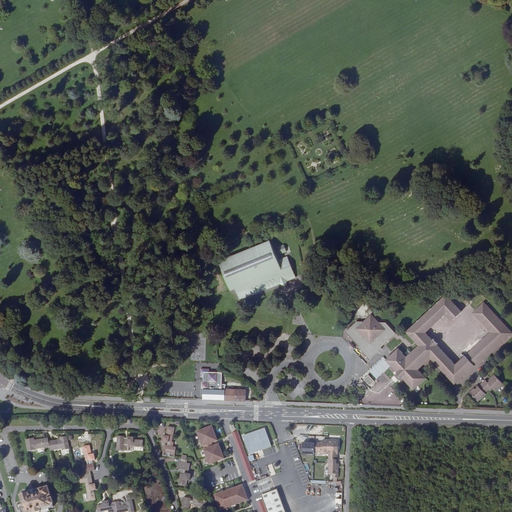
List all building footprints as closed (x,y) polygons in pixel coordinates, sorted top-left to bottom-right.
[(272,241),(221,262),(232,290),(237,287),(241,299),(281,283),(287,285),(289,279),(298,275),(290,256),(280,260),(272,241)] [(289,251),(286,244),(280,246),(283,253),(289,251)] [(452,320),(462,310),(446,293),(406,330),(419,345),(407,356),(399,347),(386,358),(391,364),(398,371),(402,376),(414,389),(427,377),(419,368),(431,358),(455,384),(475,365),(477,367),(511,334),(511,330),(485,301),(475,310),(493,330),(491,332),(456,364),(437,344),(438,343),(434,338),(433,339),(426,332),(446,313),(452,320)] [(493,330),(475,310),(472,312),(491,332),(493,330)] [(357,320),(353,324),(346,331),(356,342),(359,346),(358,347),(370,359),(383,348),(381,346),(393,336),(391,334),(395,330),(386,321),(378,321),(372,314),(365,320),(357,320)] [(392,366),(386,358),(384,357),(371,368),(370,369),(379,378),(392,366)] [(222,373),(203,372),(203,382),(201,382),(201,388),(203,388),(203,390),(225,390),(225,384),(222,384),(222,373)] [(491,379),(488,382),(492,387),(496,390),(504,383),(495,374),(490,378),(491,379)] [(371,386),(376,382),(370,375),(366,380),(371,386)] [(485,379),(479,385),(486,393),(492,387),(488,382),(485,379)] [(486,394),(486,393),(479,385),(475,389),(474,387),(470,391),(479,401),(486,394)] [(225,390),(203,390),(202,399),(224,400),(225,390)] [(246,400),(246,391),(225,390),(224,400),(246,400)] [(265,427),(243,435),(250,453),(271,445),(265,427)] [(172,444),(173,444),(176,430),(168,428),(167,438),(164,437),(163,443),(169,444),(168,447),(165,447),(163,457),(170,459),(171,455),(176,456),(177,449),(171,448),(172,444)] [(218,444),(213,429),(198,435),(203,450),(205,449),(206,453),(205,453),(210,468),(225,462),(220,448),(214,450),(211,451),(209,447),(213,446),(218,444)] [(239,433),(233,435),(236,442),(242,440),(239,433)] [(339,439),(323,438),(323,443),(315,443),(303,443),(303,452),(303,454),(314,455),(314,452),(323,453),(322,455),(330,455),(330,459),(328,459),(328,473),(334,473),(334,477),(339,477),(339,463),(338,463),(339,439)] [(63,454),(71,452),(68,439),(60,441),(61,442),(49,444),(50,449),(51,454),(63,452),(63,454)] [(129,449),(143,450),(143,442),(134,442),(134,439),(128,439),(127,445),(124,445),(124,441),(117,440),(116,453),(124,454),(124,447),(129,448),(129,449)] [(251,484),(257,482),(242,440),(236,442),(251,484)] [(44,443),(43,442),(35,444),(35,441),(26,442),(28,454),(37,453),(36,452),(50,449),(49,444),(48,442),(44,443)] [(95,456),(92,456),(90,447),(83,449),(86,463),(87,463),(88,467),(82,468),(84,477),(79,478),(80,486),(86,485),(87,489),(86,489),(89,503),(96,502),(94,492),(97,492),(96,486),(89,487),(89,484),(92,483),(90,474),(95,473),(94,465),(91,466),(90,463),(96,462),(95,456)] [(192,466),(188,466),(189,462),(183,461),(182,465),(179,464),(178,471),(184,472),(183,477),(182,476),(180,487),(188,489),(189,483),(191,483),(192,477),(186,475),(187,472),(190,473),(192,466)] [(272,464),(267,465),(271,476),(276,474),(272,464)] [(50,497),(52,496),(50,488),(42,491),(43,494),(31,497),(31,495),(29,495),(28,494),(28,493),(27,493),(25,493),(24,494),(24,495),(24,497),(23,497),(26,506),(24,509),(25,511),(43,511),(43,510),(52,507),(52,505),(55,504),(53,499),(50,500),(50,497)] [(243,488),(215,498),(220,511),(225,511),(249,504),(243,488)] [(270,511),(288,511),(280,491),(265,496),(270,511)] [(195,508),(209,510),(210,503),(201,501),(201,499),(195,498),(194,504),(191,503),(192,500),(184,499),(183,511),(189,511),(191,506),(195,507),(195,508)] [(115,511),(134,511),(132,501),(120,504),(120,503),(113,504),(113,505),(110,505),(109,503),(103,504),(104,506),(97,508),(98,511),(110,511),(115,510),(115,511)] [(260,511),(267,511),(264,502),(258,504),(260,511)]
